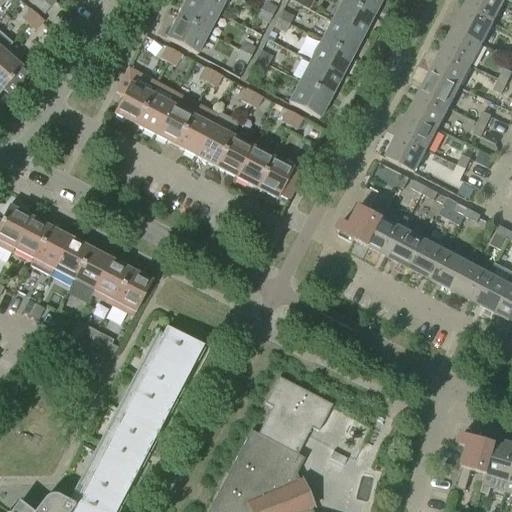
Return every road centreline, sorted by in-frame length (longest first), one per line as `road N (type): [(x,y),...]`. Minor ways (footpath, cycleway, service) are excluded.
road 1 (residential): [(200,256),(20,157)]
road 2 (residential): [(20,157),(114,0)]
road 3 (residential): [(421,511),(460,391)]
